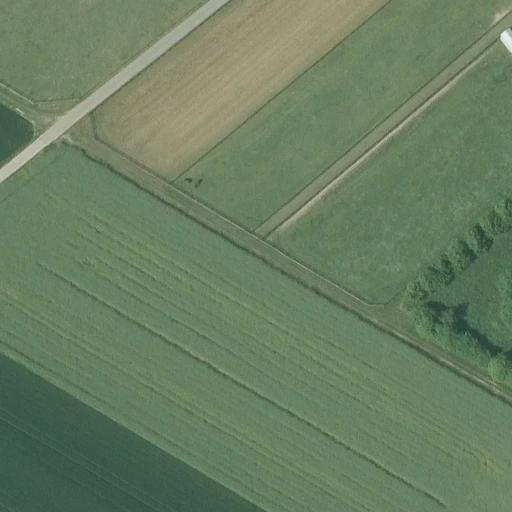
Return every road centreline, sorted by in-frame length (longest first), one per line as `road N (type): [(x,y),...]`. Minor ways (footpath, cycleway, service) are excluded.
road 1 (track): [(511,397),(0,97)]
road 2 (track): [(0,177),(219,0)]
